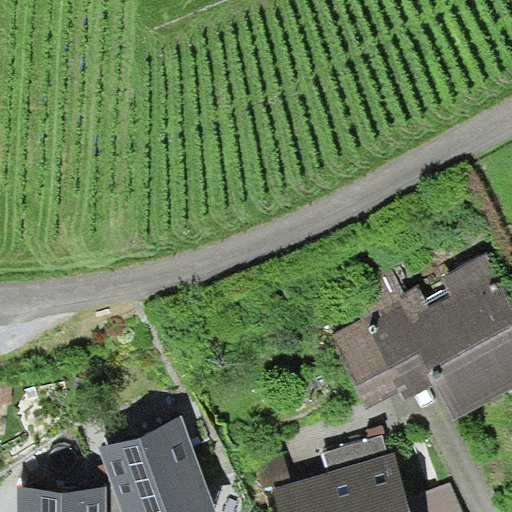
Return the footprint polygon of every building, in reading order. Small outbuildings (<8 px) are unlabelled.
[(511,387),(511,300),(487,253),(443,277),(449,288),(428,299),(420,283),(406,290),(391,263),(345,288),(361,319),(331,335),(369,407),(401,391),(405,399),(438,382),(457,417),(511,387)] [(216,511),(180,417),(98,447),(122,511),(216,511)] [(292,481),(273,487),(280,511),(412,511),(408,497),(393,451),(388,453),(382,433),(322,452),(328,470),(292,481)] [(264,458),(273,487),(292,481),(283,452),(264,458)] [(463,511),(450,483),(408,497),(412,511),(463,511)] [(106,511),(107,486),(19,486),(18,511),(106,511)]
